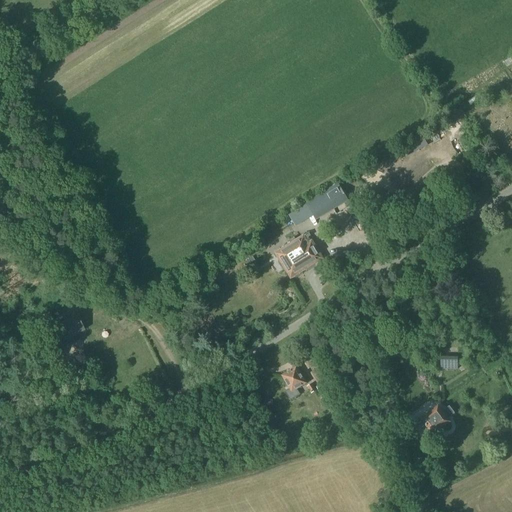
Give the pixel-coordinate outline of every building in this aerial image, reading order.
[(346,201),(339,188),(337,186),(331,190),(307,204),(316,219),(346,201)] [(289,245),(275,254),(291,280),(323,260),(311,241),(310,242),(308,239),(310,237),(308,234),(304,237),(304,236),(296,241),(294,238),(287,242),(289,245)] [(51,319),(46,311),(35,317),(46,338),(58,332),(61,337),(57,340),(64,350),(75,345),(72,336),(83,330),(76,317),(57,328),(51,318),(51,319)] [(444,358),(444,369),(461,370),(461,359),(444,358)] [(290,401),(299,395),(296,389),(305,384),(296,369),(283,377),(290,389),(285,392),(290,401)] [(311,394),(317,391),(312,384),(306,387),(311,394)] [(326,409),(332,406),(326,396),(321,399),(326,409)] [(442,411),(438,406),(419,420),(424,427),(423,428),(425,431),(425,433),(427,436),(428,436),(430,438),(442,430),(442,431),(444,432),(446,432),(448,432),(450,431),(451,429),(452,427),(452,426),(451,424),(451,423),(448,419),(455,414),(449,406),(442,411)] [(377,411),(368,414),(372,428),(381,425),(377,411)]
